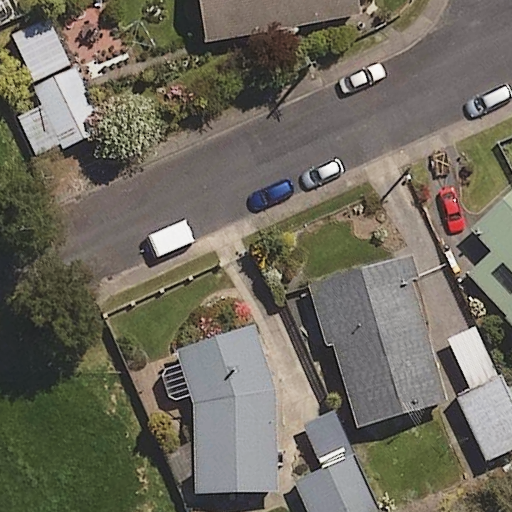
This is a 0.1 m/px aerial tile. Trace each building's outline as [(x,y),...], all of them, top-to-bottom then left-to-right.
[(5,0),(0,0),(0,28),(16,22),(5,0)] [(358,9),(356,0),(195,0),(203,38),(358,9)] [(68,66),(47,21),(11,38),(32,83),(68,66)] [(101,127),(76,71),(33,90),(41,107),(18,117),(35,157),(101,127)] [(511,183),(469,224),(490,246),(464,270),(511,320),(511,183)] [(416,273),(410,250),(306,280),(324,341),(330,340),(354,422),(446,396),(410,274),(416,273)] [(275,387),(252,318),(171,345),(190,401),(191,491),(276,490),(275,387)] [(511,388),(505,392),(475,329),(446,343),(470,393),(456,400),(487,464),(511,451),(511,388)] [(376,511),(354,460),(298,484),(310,511),(376,511)]
